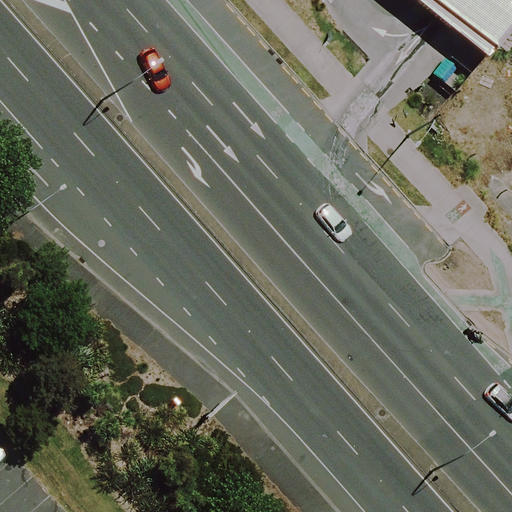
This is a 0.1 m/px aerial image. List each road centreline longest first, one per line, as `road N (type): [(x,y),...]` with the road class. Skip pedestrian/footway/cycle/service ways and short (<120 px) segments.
road 1 (secondary): [(102,0),(502,444)]
road 2 (secondary): [(378,511),(0,90)]
